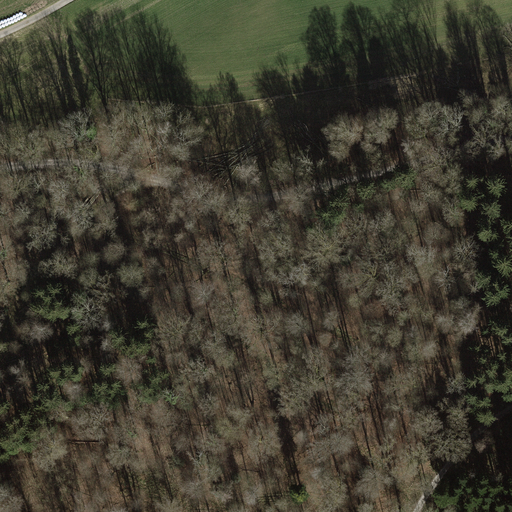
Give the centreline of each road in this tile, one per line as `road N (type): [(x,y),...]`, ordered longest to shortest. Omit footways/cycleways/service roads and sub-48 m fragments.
road 1 (track): [(511,138),(262,198),(83,164),(0,172)]
road 2 (track): [(0,339),(19,298),(74,227),(109,195),(146,178)]
road 3 (track): [(416,511),(444,469),(511,407)]
